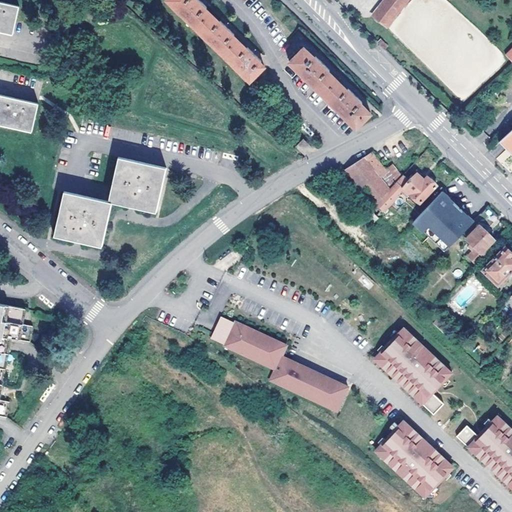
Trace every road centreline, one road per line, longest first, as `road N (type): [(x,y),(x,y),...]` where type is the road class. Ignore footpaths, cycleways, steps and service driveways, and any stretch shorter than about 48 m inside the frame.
road 1 (track): [(40,89),(93,93),(245,146),(295,179),(293,163),(107,5),(88,0)]
road 2 (residential): [(114,328),(203,239),(418,102)]
road 3 (residential): [(0,492),(114,328)]
road 4 (secondary): [(418,102),(312,0)]
road 5 (residential): [(0,236),(114,328)]
road 6 (secondary): [(511,196),(418,102)]
